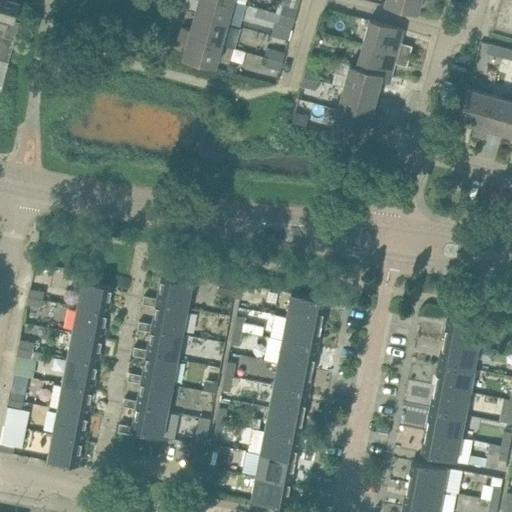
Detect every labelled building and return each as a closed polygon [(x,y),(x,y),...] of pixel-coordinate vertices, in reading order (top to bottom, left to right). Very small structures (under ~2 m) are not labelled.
[(0,0),(0,59),(8,61),(14,39),(19,21),(14,20),(19,2),(11,0),(0,0)] [(233,1),(231,0),(198,0),(195,14),(227,23),(233,1)] [(385,0),(384,4),(417,13),(420,0),(385,0)] [(275,12),(281,13),(295,17),(297,8),(278,3),(275,12)] [(269,11),(267,20),(273,21),(278,22),(281,13),(275,12),(269,11)] [(292,26),(295,17),(281,13),(278,22),(273,21),(270,34),(288,39),(292,26)] [(227,23),(195,14),(191,29),(182,26),(180,33),(221,44),(227,23)] [(403,30),(404,28),(369,19),(364,38),(363,43),(409,56),(411,46),(395,41),(398,28),(403,30)] [(221,44),(180,33),(178,40),(187,42),(182,58),(202,64),(215,67),(221,44)] [(285,52),(288,39),(270,34),(266,47),(271,49),(269,57),(283,61),(285,52)] [(406,66),(409,56),(363,43),(357,66),(386,74),(389,61),(406,66)] [(486,52),(500,56),(503,47),(489,43),(486,52)] [(511,49),(503,47),(500,56),(511,59),(511,49)] [(280,70),(283,61),(269,57),(266,66),(280,70)] [(389,83),(391,76),(391,75),(386,74),(357,66),(350,64),(343,87),(376,96),(380,81),(389,83)] [(319,71),(306,67),(303,76),(316,80),(319,71)] [(314,89),(316,80),(303,76),(301,85),(314,89)] [(372,111),(376,96),(343,87),(337,109),(379,120),(381,113),(372,111)] [(479,136),(490,94),(486,93),(467,88),(458,121),(475,125),(472,134),(479,136)] [(503,133),(511,100),(490,94),(479,136),(485,137),(488,129),(503,133)] [(511,100),(503,133),(511,135),(511,100)] [(377,127),(379,120),(337,109),(336,113),(331,132),(364,141),(368,124),(377,127)] [(308,116),(294,112),(291,121),(306,125),(308,116)] [(142,303),(157,306),(157,302),(187,308),(192,281),(162,276),(158,298),(144,295),(142,303)] [(106,311),(111,285),(82,279),(77,306),(106,311)] [(241,298),(245,283),(237,282),(233,297),(241,298)] [(44,291),(29,288),(28,296),(43,299),(44,291)] [(325,299),(291,292),(286,316),(320,323),(325,299)] [(41,307),(43,299),(28,296),(26,304),(41,307)] [(182,333),(187,308),(157,302),(157,306),(153,323),(139,321),(137,329),(151,331),(152,328),(182,333)] [(101,337),(106,311),(77,306),(72,331),(101,337)] [(242,331),(244,317),(236,315),(234,329),(242,331)] [(316,345),(320,323),(286,316),(282,339),(316,345)] [(478,346),(482,322),(449,316),(444,339),(478,346)] [(255,333),(257,326),(245,323),(243,331),(255,333)] [(177,359),(182,333),(152,328),(151,331),(148,349),(134,346),(132,354),(146,357),(147,353),(177,359)] [(239,345),(242,331),(234,329),(231,344),(239,345)] [(97,362),(101,337),(72,331),(67,357),(97,362)] [(20,339),(18,347),(45,352),(47,345),(20,339)] [(311,368),(316,345),(282,339),(277,361),(311,368)] [(474,368),(478,346),(444,339),(440,362),(474,368)] [(44,360),(45,352),(18,347),(17,355),(44,360)] [(172,385),(177,359),(147,353),(146,357),(143,375),(129,372),(127,380),(141,383),(142,379),(172,385)] [(92,388),(97,362),(67,357),(62,382),(92,388)] [(228,361),(225,375),(233,377),(236,362),(228,361)] [(307,391),(311,368),(277,361),(273,384),(307,391)] [(469,391),(474,368),(440,362),(435,385),(469,391)] [(230,391),(233,377),(225,375),(222,389),(230,391)] [(167,410),(172,385),(142,379),(141,383),(138,400),(124,397),(122,405),(137,408),(137,404),(167,410)] [(87,414),(92,388),(62,382),(57,408),(87,414)] [(303,414),(307,391),(273,384),(269,407),(303,414)] [(465,414),(469,391),(435,385),(431,408),(465,414)] [(10,390),(8,398),(23,401),(25,393),(10,390)] [(22,409),(23,401),(8,398),(4,423),(25,427),(29,410),(22,409)] [(162,436),(167,410),(137,404),(137,408),(133,426),(119,423),(118,431),(132,434),(133,430),(162,436)] [(224,422),(227,408),(219,406),(216,421),(224,422)] [(298,437),(303,414),(269,407),(264,430),(298,437)] [(82,439),(87,414),(57,408),(52,433),(82,439)] [(461,437),(465,414),(431,408),(427,430),(461,437)] [(195,443),(206,444),(211,419),(199,417),(195,443)] [(221,437),(224,422),(216,421),(213,435),(221,437)] [(22,447),(25,427),(4,423),(0,442),(0,450),(13,453),(14,446),(22,447)] [(294,459),(298,437),(264,430),(260,453),(294,459)] [(456,460),(461,437),(427,430),(422,454),(456,460)] [(504,430),(501,445),(509,446),(511,432),(504,430)] [(77,465),(82,439),(52,433),(47,459),(77,465)] [(506,461),(509,446),(501,445),(490,443),(486,466),(504,470),(506,461)] [(215,468),(218,453),(210,451),(207,466),(215,468)] [(289,482),(294,459),(260,453),(255,475),(289,482)] [(446,467),(421,462),(413,460),(408,484),(442,490),(446,467)] [(212,482),(215,468),(207,466),(204,480),(212,482)] [(285,505),(289,482),(255,475),(251,499),(285,505)] [(433,511),(437,511),(442,490),(408,484),(404,506),(433,511)] [(498,501),(501,487),(493,485),(490,500),(498,501)] [(511,493),(507,492),(503,511),(511,511),(511,493)] [(496,511),(498,501),(490,500),(488,511),(496,511)]
